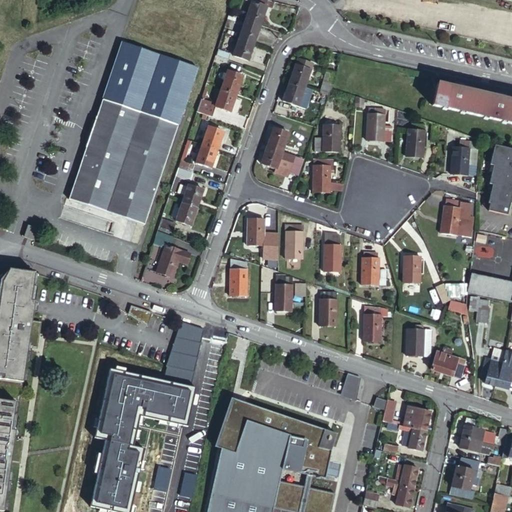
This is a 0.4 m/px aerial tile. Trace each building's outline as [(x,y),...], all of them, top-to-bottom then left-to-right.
[(242,0),(234,0),(232,6),(240,8),(242,0)] [(245,17),(260,22),(265,5),(251,1),(245,17)] [(253,41),(260,22),(245,17),(239,37),(253,41)] [(248,57),(253,41),(239,37),(234,53),(238,54),(248,57)] [(198,64),(124,40),(81,174),(156,198),(198,64)] [(236,61),(246,64),(248,57),(238,54),(236,61)] [(217,55),(214,65),(226,68),(229,59),(217,55)] [(298,56),(296,62),(311,67),(313,61),(298,56)] [(296,62),(290,80),(304,85),(311,67),(296,62)] [(331,85),(336,67),(327,64),(319,90),(323,91),(331,85)] [(222,88),(237,93),(242,75),(228,71),(222,88)] [(304,85),(290,80),(284,97),(299,101),(304,85)] [(474,111),(479,91),(463,88),(454,85),(438,82),(433,101),(474,111)] [(198,113),(213,117),(217,106),(231,110),(237,93),(222,88),(218,102),(205,99),(202,98),(198,113)] [(495,95),(479,91),(474,111),(511,119),(511,99),(504,98),(495,95)] [(380,138),(381,127),(383,109),(374,107),(374,112),(368,111),(366,138),(380,138)] [(424,123),(411,122),(410,128),(409,128),(407,153),(422,154),(424,123)] [(268,143),(283,147),(289,129),(274,123),(268,143)] [(325,124),(325,135),(324,149),(337,150),(339,125),(325,124)] [(430,137),(437,138),(438,125),(431,125),(430,137)] [(204,144),(219,149),(225,132),(209,127),(204,144)] [(392,128),(381,127),(380,138),(391,139),(392,128)] [(324,149),(325,135),(314,135),(313,149),(324,149)] [(277,165),(283,147),(268,143),(262,160),(277,165)] [(511,147),(494,143),(490,161),(493,162),(489,181),(492,181),(488,200),(491,200),(489,208),(508,212),(511,193),(511,147)] [(213,167),(219,149),(204,144),(198,163),(213,167)] [(467,158),(468,145),(454,144),(451,172),(465,173),(465,172),(467,158)] [(476,146),(468,145),(467,158),(474,159),(476,146)] [(474,159),(467,158),(465,172),(473,172),(474,159)] [(180,168),(196,173),(198,166),(182,161),(180,168)] [(330,190),(329,182),(328,171),(335,170),(335,161),(313,163),(315,193),(330,192),(330,190)] [(193,180),(196,173),(180,168),(178,176),(193,180)] [(338,181),(329,182),(330,190),(338,189),(338,181)] [(184,203),(200,208),(206,191),(190,185),(184,203)] [(195,223),(200,208),(184,203),(179,218),(195,223)] [(459,205),(456,212),(459,212),(456,220),(463,221),(468,207),(459,205)] [(459,212),(456,212),(443,208),(437,232),(451,237),(454,229),(455,223),(456,220),(459,212)] [(262,213),(247,214),(248,241),(267,241),(267,249),(274,249),(274,238),(270,238),(270,228),(263,228),(262,213)] [(178,222),(164,218),(161,227),(174,231),(178,222)] [(300,223),(285,224),(287,256),(302,254),(300,223)] [(455,223),(454,229),(463,232),(465,225),(455,223)] [(39,228),(28,225),(25,235),(36,238),(39,228)] [(160,232),(156,245),(164,247),(165,245),(169,246),(161,272),(176,277),(181,261),(189,264),(193,253),(174,247),(177,237),(160,232)] [(337,232),(324,233),(326,271),(341,269),(338,238),(337,238),(337,232)] [(501,255),(505,238),(482,233),(478,250),(501,255)] [(375,251),(361,252),(362,282),(386,281),(386,268),(378,269),(378,257),(375,257),(375,251)] [(419,251),(412,251),(412,257),(404,257),(405,282),(420,281),(419,251)] [(231,257),(229,293),(246,294),(247,262),(231,257)] [(2,273),(0,286),(0,385),(25,389),(40,278),(2,273)] [(511,281),(473,273),(469,290),(511,299),(511,281)] [(291,278),(277,277),(276,307),(292,307),(293,283),(291,282),(291,278)] [(443,302),(451,297),(445,282),(436,286),(443,302)] [(337,292),(321,291),(320,323),(336,324),(337,292)] [(478,309),(480,298),(480,296),(472,294),(469,308),(478,309)] [(491,301),(480,298),(478,309),(476,320),(487,323),(491,301)] [(450,299),(447,309),(461,313),(464,303),(450,299)] [(127,302),(124,310),(143,323),(148,309),(127,302)] [(388,308),(366,307),(365,340),(379,340),(380,316),(387,316),(388,308)] [(407,324),(406,350),(428,351),(427,339),(430,339),(431,326),(415,325),(416,319),(409,319),(409,325),(407,324)] [(503,353),(504,348),(493,345),(490,357),(485,355),(481,373),(486,375),(484,381),(496,384),(503,353)] [(443,351),(452,354),(454,349),(445,346),(443,351)] [(503,353),(496,384),(507,386),(511,366),(511,349),(504,348),(503,353)] [(459,357),(452,354),(443,351),(438,350),(432,367),(453,375),(453,373),(460,375),(464,362),(458,360),(459,357)] [(193,385),(107,367),(92,436),(103,438),(89,505),(124,511),(128,511),(142,446),(131,444),(137,414),(185,424),(193,385)] [(348,372),(340,394),(352,398),(359,377),(348,372)] [(329,511),(334,493),(308,487),(311,475),(324,478),(327,464),(330,449),(336,433),(232,397),(206,511),(329,511)] [(386,399),(382,420),(387,421),(391,421),(395,401),(386,399)] [(401,424),(425,429),(429,410),(407,404),(401,424)] [(6,511),(21,410),(0,407),(0,511),(6,511)] [(465,423),(475,425),(476,418),(467,416),(465,423)] [(391,421),(387,421),(386,426),(398,429),(398,427),(411,429),(411,433),(405,431),(402,444),(408,445),(408,447),(421,450),(425,429),(401,424),(391,421)] [(465,423),(462,436),(493,442),(495,433),(484,430),(484,427),(475,425),(465,423)] [(502,428),(499,443),(506,445),(508,439),(510,429),(502,428)] [(493,442),(462,436),(460,446),(479,451),(479,449),(485,450),(486,447),(489,448),(490,445),(492,446),(493,442)] [(396,451),(397,445),(384,442),(383,448),(396,451)] [(396,461),(397,455),(386,452),(385,459),(396,461)] [(476,460),(461,456),(459,466),(474,470),(476,460)] [(502,466),(503,460),(490,456),(489,463),(502,466)] [(400,484),(413,487),(417,466),(404,463),(404,465),(400,480),(400,484)] [(400,480),(404,465),(398,464),(394,479),(400,480)] [(456,465),(453,475),(472,479),(472,476),(474,470),(459,466),(456,465)] [(472,479),(453,475),(451,485),(469,490),(471,482),(472,479)] [(400,484),(399,488),(395,504),(409,506),(413,487),(400,484)] [(497,484),(496,488),(495,492),(508,495),(510,496),(511,487),(511,486),(499,484),(497,484)] [(469,490),(451,485),(450,492),(472,497),(474,491),(469,490)] [(366,491),(362,504),(377,507),(380,494),(366,491)] [(495,492),(492,505),(491,511),(495,511),(504,511),(508,495),(495,492)] [(448,502),(445,511),(473,511),(474,509),(471,508),(448,502)]
